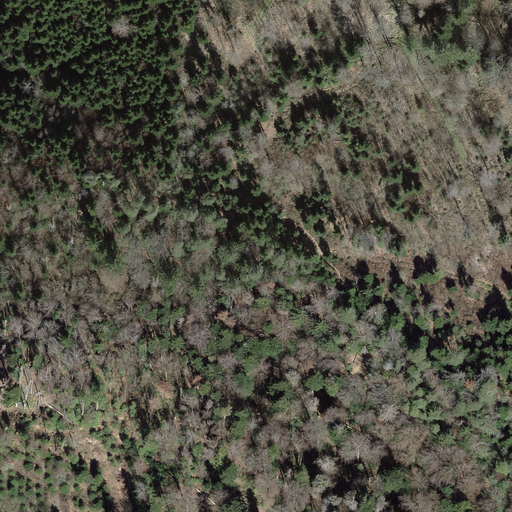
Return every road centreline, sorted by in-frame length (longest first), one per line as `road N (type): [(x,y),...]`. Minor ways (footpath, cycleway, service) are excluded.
road 1 (track): [(401,15),(349,84),(309,100),(283,123),(258,161),(252,192),(334,247),(457,279),(511,320)]
road 2 (track): [(511,263),(420,84),(399,0)]
